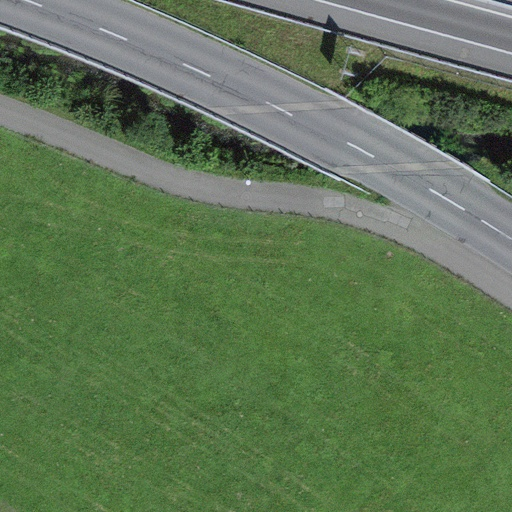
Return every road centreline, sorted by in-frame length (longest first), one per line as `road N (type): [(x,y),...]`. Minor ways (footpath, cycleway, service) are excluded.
road 1 (unclassified): [(22,0),(278,108),(511,240)]
road 2 (motorway): [(385,0),(511,33)]
